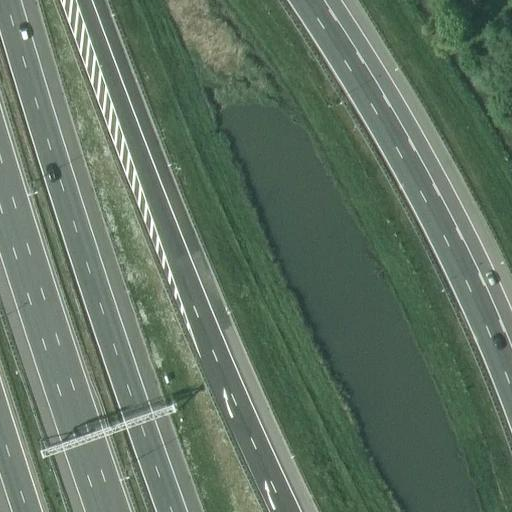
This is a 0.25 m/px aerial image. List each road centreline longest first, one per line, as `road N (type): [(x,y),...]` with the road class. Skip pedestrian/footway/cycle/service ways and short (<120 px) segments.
road 1 (motorway): [(281,511),(186,295),(84,0)]
road 2 (motorway): [(171,511),(5,0)]
road 3 (motorway): [(511,370),(428,189),(312,0)]
road 4 (motorway): [(0,181),(108,511)]
